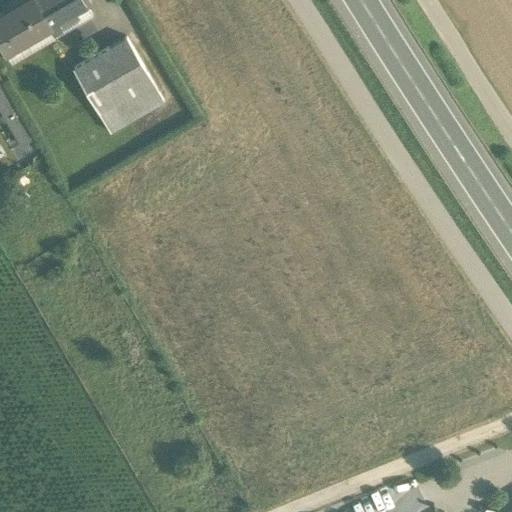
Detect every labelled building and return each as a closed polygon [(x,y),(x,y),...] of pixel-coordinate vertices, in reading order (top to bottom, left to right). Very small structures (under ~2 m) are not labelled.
[(20,0),(22,2),(0,15),(0,46),(4,52),(47,27),(48,26),(32,0),(20,0)] [(86,0),(32,0),(48,26),(47,27),(50,33),(61,27),(57,21),(88,3),(86,0)] [(47,27),(4,52),(11,64),(54,39),(50,33),(47,27)] [(150,81),(125,38),(72,70),(97,112),(150,81)] [(150,81),(97,112),(108,132),(162,102),(150,81)] [(35,140),(3,84),(0,86),(0,115),(19,149),(35,140)]
